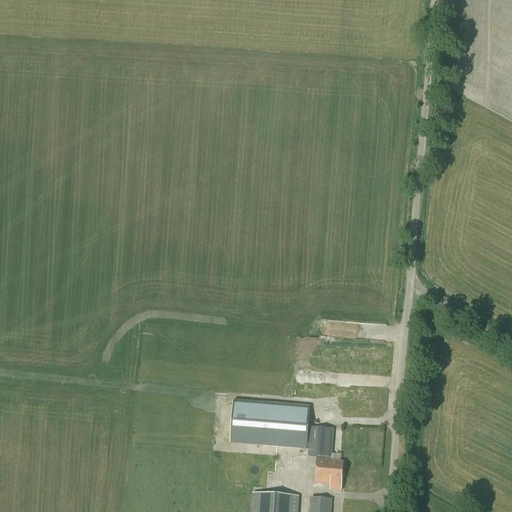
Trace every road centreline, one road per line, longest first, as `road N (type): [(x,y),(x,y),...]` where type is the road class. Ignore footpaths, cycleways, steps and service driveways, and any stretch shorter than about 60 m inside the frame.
road 1 (unclassified): [(408,289),(434,0)]
road 2 (unclassified): [(389,511),(408,289)]
